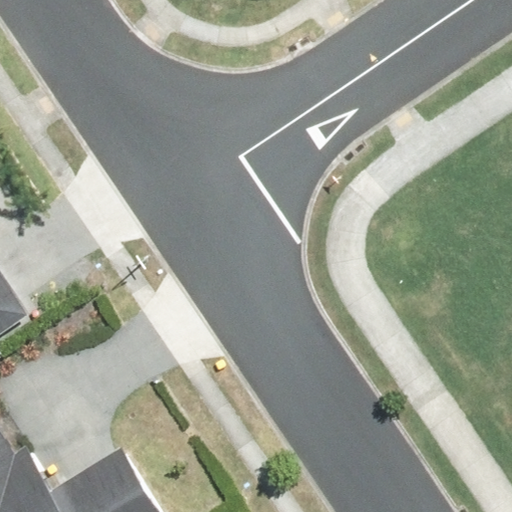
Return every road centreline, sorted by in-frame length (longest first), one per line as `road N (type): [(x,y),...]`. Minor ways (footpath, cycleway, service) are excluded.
road 1 (residential): [(185,193),(395,511)]
road 2 (residential): [(470,0),(185,193)]
road 3 (residential): [(53,0),(185,193)]
